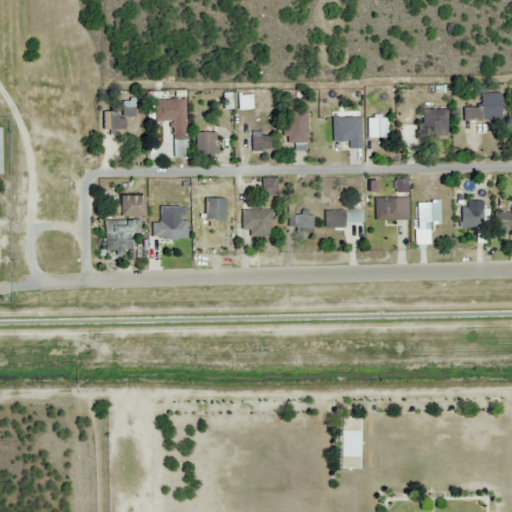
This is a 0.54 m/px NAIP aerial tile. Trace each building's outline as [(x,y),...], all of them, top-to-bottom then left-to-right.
[(481,54),(511,53),(511,33),(497,34),(497,7),(481,7),(481,54)] [(496,93),(479,93),(479,108),(462,108),(462,120),(496,120),(496,93)] [(251,110),(251,96),(236,96),(236,110),(251,110)] [(152,99),(152,121),(171,121),(171,158),(186,158),(185,99),(152,99)] [(123,131),(123,117),(133,117),(133,101),(119,101),(119,112),(101,112),(101,130),(123,131)] [(446,110),(421,110),(421,136),(446,136),(446,110)] [(304,113),(284,113),(285,149),(305,148),(304,113)] [(386,118),(366,118),(366,138),(386,138),(386,118)] [(215,133),(195,133),(195,155),(215,155),(215,133)] [(250,152),(267,152),(267,135),(250,135),(250,152)] [(116,204),(104,204),(104,217),(141,217),(141,197),(116,197),(116,204)] [(202,198),(202,221),(223,221),(223,198),(202,198)] [(372,221),(396,221),(396,198),(372,198),(372,221)] [(428,224),(438,224),(438,203),(416,203),(416,230),(428,230),(428,224)] [(459,227),(478,227),(478,207),(459,207),(459,227)] [(150,223),(150,239),(185,239),(185,221),(174,221),(174,209),(161,209),(161,223),(150,223)] [(270,235),(270,210),(240,210),(240,235),(270,235)] [(322,226),(357,226),(357,211),(322,211),(322,226)] [(511,211),(493,211),(492,233),(511,233),(511,211)] [(287,213),(287,228),(311,228),(311,213),(287,213)] [(138,236),(139,222),(104,221),(103,253),(131,253),(131,236),(138,236)]
